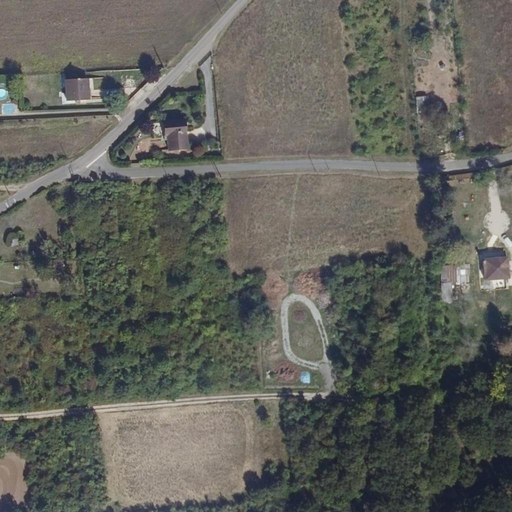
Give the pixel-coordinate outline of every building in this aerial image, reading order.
[(86,80),(66,82),(66,103),(87,102),(86,80)] [(185,99),(163,103),(165,116),(167,115),(169,127),(188,124),(185,99)] [(504,260),(479,262),(480,283),(505,282),(504,260)] [(442,303),(454,303),(453,282),(468,281),(467,264),(441,264),(442,303)] [(502,325),(485,326),(487,343),(503,342),(502,325)]
